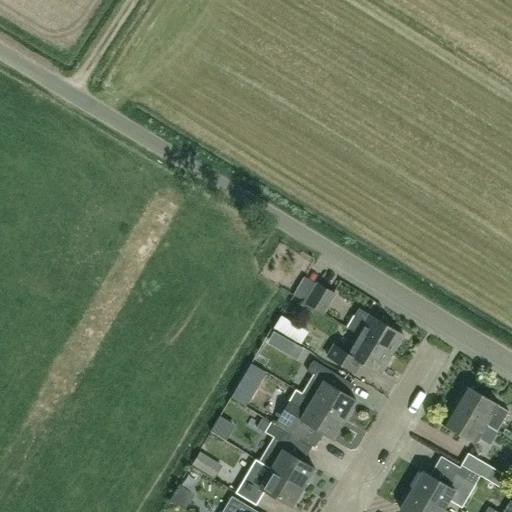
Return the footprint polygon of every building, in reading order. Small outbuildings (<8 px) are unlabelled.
[(323,315),(336,294),(317,282),(304,303),(323,315)] [(360,309),(355,318),(348,328),(391,355),(403,335),(360,309)] [(286,336),(293,324),(281,317),(274,328),(286,336)] [(379,375),(391,355),(348,328),(347,329),(358,336),(346,354),(332,346),(325,356),(355,375),(362,364),(379,375)] [(327,384),(333,373),(312,361),(306,372),(312,376),(301,394),(296,391),(296,392),(343,420),(355,401),(327,384)] [(508,412),(498,406),(465,386),(453,404),(497,430),(508,412)] [(274,425),(302,441),(311,447),(312,447),(321,432),(332,439),(343,420),(296,392),(290,401),(289,400),(274,425)] [(496,432),(497,430),(453,404),(442,423),(475,444),(486,425),(496,432)] [(291,435),(270,423),(269,424),(264,421),(259,428),(264,432),(264,433),(273,438),(284,445),(291,435)] [(284,445),(273,438),(259,461),(302,489),(314,469),(303,463),(282,450),(284,445)] [(462,465),(487,480),(502,488),(508,477),(468,453),(462,465)] [(264,492),(291,508),(302,489),(259,461),(255,460),(235,493),(256,506),(264,492)] [(422,471),(410,491),(443,510),(448,501),(461,508),(475,484),(454,472),(446,486),(422,471)] [(441,511),(443,510),(410,491),(399,510),(402,511),(441,511)] [(250,511),(252,510),(231,497),(222,511),(250,511)]
